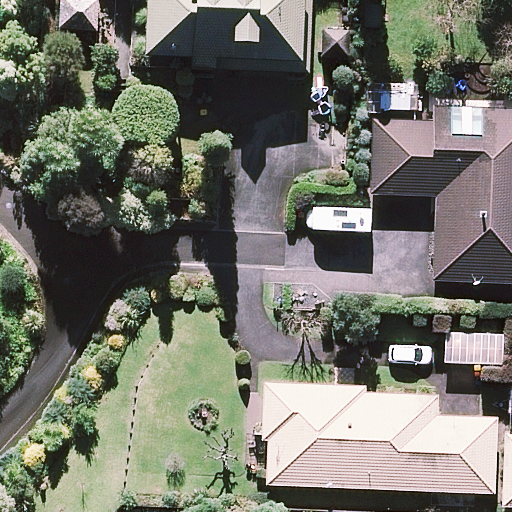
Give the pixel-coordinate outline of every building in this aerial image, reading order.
[(89,0),(87,0),(57,0),(56,31),(87,33),(89,0)] [(144,0),(142,60),(186,62),(186,73),(213,74),(213,64),(297,68),(298,29),(311,29),(312,0),(144,0)] [(511,107),(435,105),(434,120),(374,117),(371,193),(438,195),(435,280),(511,283),(511,107)] [(511,379),(511,321),(489,321),(486,378),(511,379)] [(368,385),(265,381),(263,440),(269,441),(267,484),(497,494),(500,416),(440,413),(441,394),(368,391),(368,385)]
